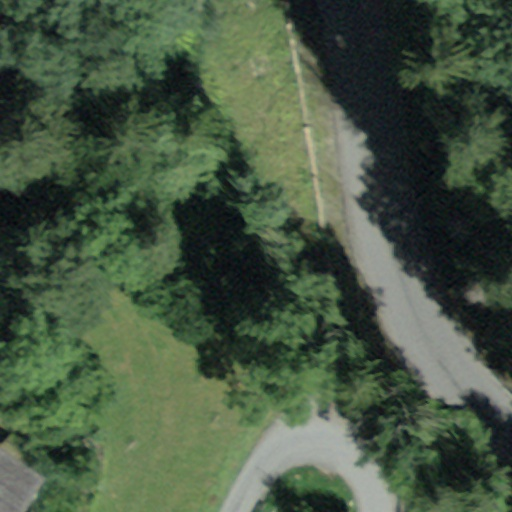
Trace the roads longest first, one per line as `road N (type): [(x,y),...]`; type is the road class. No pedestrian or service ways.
road 1 (tertiary): [(511,433),(476,412),(420,324),(382,216),(355,0)]
road 2 (residential): [(379,511),(378,487),(358,458),(299,445),(273,463),(240,511)]
